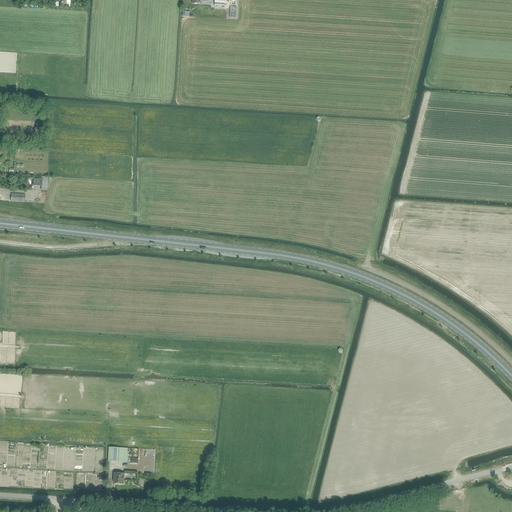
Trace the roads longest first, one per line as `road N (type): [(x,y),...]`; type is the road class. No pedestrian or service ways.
road 1 (primary): [(0,223),(321,264),(432,311),(511,376)]
road 2 (unclassified): [(0,495),(263,511)]
road 3 (unclassified): [(332,511),(498,470)]
